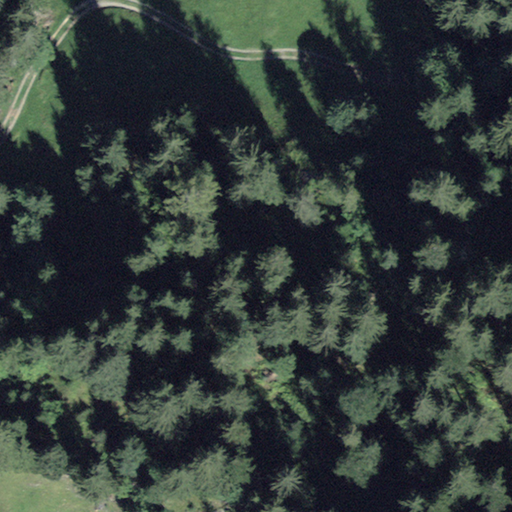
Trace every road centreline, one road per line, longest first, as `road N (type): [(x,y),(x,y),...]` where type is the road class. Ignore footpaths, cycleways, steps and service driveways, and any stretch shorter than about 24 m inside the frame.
road 1 (track): [(511,54),(373,79),(307,57),(220,50),(121,0)]
road 2 (track): [(111,0),(86,7),(63,29),(0,138)]
